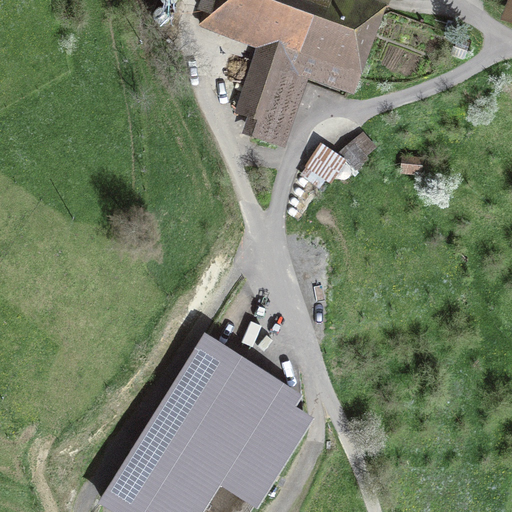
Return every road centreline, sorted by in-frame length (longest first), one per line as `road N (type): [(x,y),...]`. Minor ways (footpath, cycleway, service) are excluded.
road 1 (unclassified): [(375,511),(312,360),(285,264),(280,218),(289,165),(326,120),(511,44)]
road 2 (track): [(284,258),(261,224),(200,63),(192,0)]
